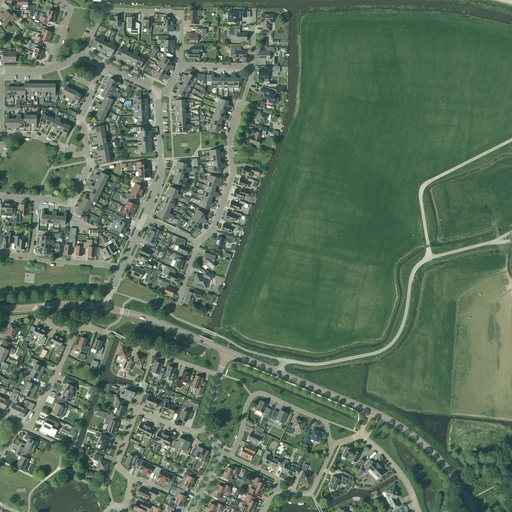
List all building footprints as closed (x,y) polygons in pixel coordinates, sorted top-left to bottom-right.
[(14,11),(23,11),(22,0),(17,0),(18,5),(14,5),(14,11)] [(22,0),(23,11),(31,11),(31,5),(28,5),(28,0),(22,0)] [(46,15),(55,18),(57,13),(51,11),(53,5),(47,3),(46,6),(44,11),(48,12),(46,15)] [(246,18),(247,10),(243,10),(243,12),(240,12),(240,11),(228,11),(228,23),(234,23),(234,22),(239,22),(239,18),(240,18),(240,15),(243,15),(243,18),(246,18)] [(6,11),(3,15),(10,21),(12,19),(15,22),(19,18),(14,13),(12,16),(6,11)] [(188,20),(191,20),(191,24),(199,24),(199,20),(201,20),(201,17),(201,12),(200,11),(197,11),(189,11),(189,16),(188,16),(188,20)] [(10,21),(3,15),(0,17),(0,19),(4,23),(2,26),(7,31),(11,27),(8,24),(10,21)] [(54,23),(55,18),(46,15),(45,18),(42,17),(40,22),(46,24),(47,21),(54,23)] [(272,23),(272,19),(272,15),(261,15),(261,19),(262,19),(262,23),(263,23),(262,30),(269,31),(269,23),(272,23)] [(123,23),(120,23),(121,17),(114,17),(114,18),(109,18),(109,23),(114,24),(114,26),(118,26),(118,29),(123,30),(123,23)] [(139,27),(136,27),(135,27),(136,18),(128,17),(128,28),(130,28),(130,33),(139,34),(139,27)] [(151,32),(152,18),(148,18),(148,20),(143,20),(142,29),(148,29),(148,32),(151,32)] [(42,34),(51,38),(52,33),(46,30),(47,27),(41,25),(39,30),(43,31),(42,34)] [(206,29),(203,29),(196,29),(196,33),(189,33),(188,38),(189,38),(189,42),(198,43),(198,37),(202,37),(203,36),(204,37),(208,34),(206,33),(206,29)] [(240,29),(232,29),(228,29),(228,36),(232,36),(232,42),(237,42),(237,41),(246,41),(246,33),(239,33),(240,29)] [(49,42),(51,38),(42,34),(40,37),(37,36),(35,41),(41,43),(42,40),(49,42)] [(97,49),(103,37),(100,35),(99,39),(96,38),(91,47),(97,49)] [(174,46),(174,41),(168,40),(168,36),(158,36),(158,40),(164,40),(164,44),(160,44),(160,46),(174,46)] [(105,38),(103,37),(97,49),(101,51),(106,43),(103,41),(105,38)] [(108,44),(106,43),(101,51),(106,54),(112,41),(110,40),(108,44)] [(114,42),(112,41),(106,54),(111,56),(116,47),(113,46),(114,42)] [(34,49),(33,53),(42,56),(44,51),(37,48),(38,46),(33,44),(31,48),(34,49)] [(196,47),(195,47),(192,47),(192,51),(187,51),(187,59),(199,59),(199,54),(202,54),(202,47),(201,47),(201,46),(196,45),(196,47)] [(115,57),(120,60),(126,47),(124,46),(122,50),(119,48),(115,57)] [(120,60),(125,62),(129,53),(127,52),(128,48),(126,47),(120,60)] [(247,54),(247,53),(246,53),(246,51),(237,51),(237,47),(230,47),(230,55),(235,56),(235,58),(246,58),(246,54),(247,54)] [(273,50),(273,47),(266,47),(266,51),(259,51),(259,60),(269,60),(270,53),(274,53),(274,50),(273,50)] [(130,64),(136,52),(134,51),(132,54),(129,53),(125,62),(130,64)] [(130,64),(135,67),(139,58),(136,56),(138,53),(136,52),(130,64)] [(42,56),(33,53),(32,56),(29,54),(27,59),(33,61),(34,58),(40,61),(42,56)] [(139,58),(135,67),(140,69),(146,56),(144,55),(142,59),(139,58)] [(160,62),(173,69),(174,67),(170,65),(172,62),(163,57),(160,62)] [(171,71),(173,69),(160,62),(158,66),(166,71),(168,69),(171,71)] [(165,74),(166,71),(158,66),(155,71),(167,78),(168,76),(165,74)] [(259,70),(258,79),(268,79),(268,72),(272,72),(277,72),(278,72),(280,73),(280,67),(277,67),(272,67),(272,66),(265,66),(265,70),(259,70)] [(166,80),(167,78),(155,71),(152,76),(161,81),(162,78),(166,80)] [(184,74),(182,76),(195,83),(197,79),(189,74),(187,76),(184,74)] [(195,83),(182,76),(181,79),(185,81),(183,83),(192,88),(195,83)] [(110,78),(107,84),(115,87),(116,84),(120,86),(121,84),(117,82),(110,78)] [(178,84),(177,86),(189,93),(192,88),(183,83),(182,86),(178,84)] [(115,87),(107,84),(105,89),(116,95),(117,93),(113,91),(115,87)] [(64,95),(68,96),(71,89),(66,86),(62,94),(60,98),(62,99),(64,95)] [(189,93),(177,86),(176,88),(179,90),(178,93),(186,98),(189,93)] [(275,96),(272,95),(273,92),(261,88),(260,92),(264,94),(261,102),(265,104),(266,101),(272,103),(273,103),(274,103),(275,103),(276,103),(277,103),(277,102),(278,102),(278,101),(278,100),(278,99),(278,98),(277,98),(277,97),(276,97),(275,96)] [(69,102),(71,103),(77,92),(71,89),(68,96),(71,98),(69,102)] [(105,89),(102,94),(102,95),(109,98),(111,95),(115,97),(116,95),(105,89)] [(77,104),(82,94),(77,92),(71,103),(73,104),(74,103),(77,104)] [(105,98),(103,102),(110,105),(113,100),(109,98),(102,95),(102,94),(101,96),(105,98)] [(133,103),(133,105),(147,104),(147,99),(141,99),(141,96),(136,97),(134,98),(135,102),(133,103)] [(217,104),(231,108),(231,106),(228,105),(229,102),(219,99),(217,104)] [(97,103),(96,105),(108,111),(110,105),(103,102),(101,105),(97,103)] [(216,109),(225,112),(226,109),(230,111),(231,108),(217,104),(216,109)] [(99,109),(98,113),(105,116),(108,111),(96,105),(95,107),(99,109)] [(214,114),(227,119),(228,116),(224,115),(225,112),(216,109),(214,114)] [(272,112),(265,109),(264,113),(259,112),(256,121),(265,124),(269,115),(271,116),(272,112)] [(105,116),(98,113),(96,116),(92,114),(91,116),(95,118),(102,122),(105,116)] [(43,128),(49,116),(43,114),(40,121),(43,123),(41,127),(43,128)] [(226,121),(227,119),(214,114),(212,119),(221,122),(222,120),(226,121)] [(51,126),(54,119),(49,116),(43,128),(45,129),(47,125),(51,126)] [(54,133),(60,121),(54,119),(51,126),(54,128),(52,132),(54,133)] [(220,125),(221,122),(212,119),(210,124),(223,129),(224,127),(220,125)] [(61,131),(65,124),(60,121),(54,133),(56,134),(58,130),(61,131)] [(70,126),(65,124),(61,131),(65,133),(63,137),(65,138),(67,134),(70,126)] [(223,131),(223,129),(210,124),(208,129),(218,133),(219,130),(223,131)] [(148,127),(135,127),(135,132),(137,131),(137,134),(137,137),(151,136),(151,130),(149,131),(148,127)] [(266,132),(259,130),(258,133),(255,132),(254,137),(251,136),(249,143),(258,146),(260,139),(262,134),(265,135),(266,132)] [(105,132),(97,133),(97,137),(93,138),(93,140),(106,138),(105,132)] [(107,143),(99,145),(100,149),(95,150),(96,152),(108,149),(107,143)] [(109,155),(101,157),(102,161),(97,162),(98,164),(102,163),(111,161),(109,155)] [(139,172),(149,171),(149,165),(141,165),(141,162),(134,163),(134,166),(138,166),(139,172)] [(177,162),(176,167),(190,170),(190,168),(186,167),(187,164),(177,162)] [(261,170),(258,169),(252,167),(251,170),(244,167),(241,174),(251,177),(252,174),(259,176),(261,170)] [(150,177),(149,171),(139,172),(139,176),(136,176),(135,179),(140,181),(141,182),(143,178),(150,177)] [(95,174),(94,176),(106,181),(109,176),(101,172),(99,176),(95,174)] [(175,172),(173,177),(187,181),(188,178),(184,178),(184,175),(175,172)] [(207,180),(221,185),(221,183),(218,181),(219,178),(209,175),(207,180)] [(106,181),(94,176),(93,178),(98,180),(96,183),(103,187),(106,181)] [(240,179),(238,185),(247,188),(248,185),(252,186),(256,188),(257,185),(258,182),(254,181),(248,179),(246,178),(245,181),(243,180),(240,179)] [(135,184),(133,189),(142,193),(145,188),(138,185),(140,181),(134,179),(132,182),(135,184)] [(206,186),(215,189),(216,186),(220,187),(221,185),(207,180),(206,186)] [(103,187),(96,183),(94,187),(90,185),(89,187),(101,192),(103,187)] [(167,192),(180,197),(181,195),(177,193),(179,190),(170,186),(167,192)] [(214,192),(215,189),(206,186),(204,191),(217,195),(218,193),(214,192)] [(101,192),(89,187),(88,189),(92,191),(91,194),(98,198),(101,192)] [(125,196),(128,198),(132,199),(133,196),(140,199),(142,193),(133,189),(130,195),(126,193),(125,196)] [(247,197),(249,192),(243,190),(242,192),(235,190),(233,196),(242,199),(243,196),(247,197)] [(202,196),(212,199),(213,196),(216,197),(217,195),(204,191),(202,196)] [(180,197),(167,192),(165,196),(174,200),(175,198),(181,200),(182,198),(180,197)] [(98,198),(91,194),(89,197),(85,195),(84,198),(92,201),(95,203),(98,198)] [(173,203),(174,200),(165,196),(163,201),(176,207),(177,205),(173,203)] [(211,202),(212,199),(202,196),(200,201),(214,205),(214,203),(211,202)] [(84,198),(82,203),(93,209),(97,210),(98,208),(94,207),(90,205),(92,201),(84,198)] [(125,207),(135,211),(137,206),(127,201),(125,207)] [(161,206),(170,210),(171,208),(175,209),(176,207),(163,201),(161,206)] [(213,208),(214,205),(200,201),(199,206),(208,209),(209,206),(213,208)] [(243,209),(245,203),(239,201),(238,204),(231,201),(229,207),(238,211),(239,207),(243,209)] [(7,203),(6,216),(12,217),(15,217),(15,215),(16,207),(13,207),(13,204),(7,203)] [(82,203),(79,209),(87,212),(88,209),(92,211),(93,209),(82,203)] [(27,215),(28,205),(20,205),(20,212),(17,211),(16,220),(20,221),(20,214),(27,215)] [(132,217),(135,211),(125,207),(122,206),(121,208),(118,214),(124,217),(125,214),(132,217)] [(169,213),(170,210),(161,206),(159,211),(171,217),(172,215),(169,213)] [(85,216),(87,212),(79,209),(77,214),(84,218),(88,220),(89,218),(85,216)] [(198,210),(194,214),(205,222),(207,221),(204,218),(206,216),(198,210)] [(171,217),(159,211),(156,216),(165,220),(167,217),(170,219),(171,217)] [(241,214),(236,212),(232,211),(231,214),(227,213),(225,219),(234,222),(236,219),(239,220),(241,214)] [(205,222),(194,214),(191,218),(199,224),(201,222),(204,224),(205,222)] [(112,223),(118,226),(126,229),(129,224),(123,222),(124,218),(116,215),(114,218),(116,219),(115,221),(113,220),(112,223)] [(188,223),(199,231),(200,229),(197,227),(199,224),(191,218),(188,223)] [(124,234),(126,229),(118,226),(112,223),(111,226),(111,227),(111,228),(110,228),(109,231),(117,235),(118,232),(124,234)] [(197,233),(199,231),(188,223),(184,227),(192,233),(194,231),(197,233)] [(237,226),(232,224),(231,226),(223,224),(221,230),(230,233),(232,230),(235,231),(236,230),(238,231),(239,227),(237,227),(237,226)] [(75,247),(76,228),(70,228),(69,245),(65,245),(64,255),(71,255),(72,247),(75,247)] [(150,230),(148,235),(156,239),(158,236),(160,237),(162,232),(154,228),(153,231),(150,230)] [(3,238),(0,238),(0,240),(3,241),(2,248),(9,248),(9,242),(12,243),(13,233),(10,233),(8,232),(8,236),(3,235),(3,238)] [(105,243),(111,255),(117,252),(115,249),(118,248),(115,241),(112,243),(112,244),(109,245),(107,242),(108,242),(106,238),(105,239),(102,233),(100,234),(105,243)] [(156,239),(148,235),(146,240),(148,242),(147,244),(155,248),(157,243),(155,242),(156,239)] [(231,244),(233,238),(224,235),(223,239),(217,237),(213,248),(221,251),(224,242),(231,244)] [(26,243),(25,242),(25,240),(21,240),(21,237),(15,236),(14,246),(18,246),(18,249),(24,250),(24,247),(26,248),(26,247),(27,243),(26,243)] [(86,242),(86,248),(88,249),(88,257),(94,257),(95,247),(92,247),(92,240),(86,239),(86,242)] [(183,246),(184,243),(175,240),(173,244),(179,247),(177,251),(186,255),(189,249),(183,246)] [(86,248),(86,242),(80,242),(80,246),(76,246),(75,256),(82,256),(83,248),(86,248)] [(106,257),(111,255),(105,243),(103,244),(105,248),(101,249),(101,248),(97,247),(96,255),(101,255),(101,257),(104,255),(106,257)] [(140,253),(149,257),(150,253),(156,256),(158,251),(152,248),(150,251),(143,247),(140,253)] [(214,261),(216,256),(204,252),(203,257),(205,257),(202,264),(202,265),(203,264),(205,265),(212,270),(211,270),(212,271),(215,266),(214,265),(213,264),(214,261)] [(149,257),(140,253),(137,259),(145,263),(144,265),(151,269),(153,263),(150,262),(152,258),(149,257)] [(182,257),(176,254),(173,260),(176,261),(174,267),(172,266),(171,266),(181,270),(185,262),(181,260),(182,257)] [(173,269),(166,266),(164,273),(168,275),(166,279),(176,283),(178,279),(179,279),(179,278),(180,276),(171,273),(173,269)] [(142,270),(136,267),(134,267),(130,275),(140,279),(143,272),(150,275),(152,271),(144,267),(142,270)] [(202,287),(206,288),(209,279),(211,280),(213,275),(205,272),(203,277),(197,275),(193,284),(199,286),(199,287),(202,287)] [(172,297),(175,290),(168,287),(169,284),(162,281),(160,286),(166,288),(164,293),(172,297)] [(199,298),(201,292),(194,290),(193,293),(188,292),(184,303),(191,306),(195,296),(199,298)] [(10,324),(7,330),(16,334),(18,331),(21,332),(23,327),(17,324),(16,327),(10,324)] [(34,336),(37,337),(41,329),(36,326),(35,328),(31,326),(29,331),(30,331),(26,339),(31,342),(34,336)] [(41,329),(37,337),(40,339),(38,343),(43,345),(46,339),(43,337),(46,331),(41,329)] [(16,334),(7,330),(5,335),(11,338),(9,341),(15,343),(17,340),(14,339),(16,334)] [(55,346),(59,337),(54,334),(51,341),(48,339),(45,345),(49,347),(52,344),(55,346)] [(64,339),(59,337),(55,346),(58,347),(56,352),(56,353),(61,356),(64,347),(61,346),(64,339)] [(87,339),(81,337),(78,346),(82,348),(81,350),(87,353),(89,347),(85,345),(87,339)] [(100,348),(102,342),(96,339),(93,349),(96,350),(95,353),(101,355),(103,349),(100,348)] [(0,353),(6,356),(8,353),(13,355),(15,350),(14,350),(8,347),(7,349),(0,346),(0,353)] [(130,351),(122,348),(118,356),(125,359),(123,362),(125,363),(122,368),(125,369),(128,362),(126,361),(130,351)] [(3,362),(6,356),(0,353),(0,361),(1,362),(0,362),(0,364),(7,368),(9,365),(3,362)] [(145,357),(137,353),(133,360),(131,359),(131,358),(128,364),(126,369),(130,371),(132,366),(134,362),(141,365),(145,357)] [(35,364),(32,370),(42,374),(45,368),(38,364),(39,362),(32,358),(30,361),(35,364)] [(90,367),(96,369),(99,362),(92,360),(90,367)] [(162,364),(155,361),(151,372),(158,375),(157,378),(161,379),(164,369),(161,368),(162,364)] [(175,369),(168,366),(165,376),(169,377),(168,380),(174,382),(176,376),(173,375),(175,369)] [(42,374),(32,370),(30,375),(25,373),(24,376),(30,379),(32,377),(39,380),(42,374)] [(190,374),(183,371),(180,380),(177,379),(175,386),(180,388),(183,382),(187,383),(190,374)] [(26,381),(23,387),(35,392),(38,386),(29,382),(30,379),(24,376),(22,379),(26,381)] [(203,378),(196,376),(192,387),(196,388),(194,393),(201,395),(203,389),(200,388),(203,378)] [(63,390),(73,395),(78,385),(76,384),(75,387),(72,386),(74,382),(65,378),(62,383),(62,384),(62,383),(66,385),(63,390)] [(32,399),(35,392),(23,387),(20,392),(17,391),(15,394),(18,395),(24,398),(25,395),(32,399)] [(136,390),(130,388),(129,391),(126,389),(124,395),(121,394),(119,398),(130,401),(132,398),(133,397),(135,393),(136,390)] [(57,395),(55,398),(63,402),(65,400),(70,402),(73,395),(63,390),(61,396),(57,395)] [(145,404),(150,406),(154,398),(151,397),(151,395),(146,392),(143,400),(146,401),(145,404)] [(13,415),(16,416),(20,406),(16,404),(18,402),(15,401),(18,395),(15,394),(15,395),(12,401),(15,402),(10,412),(13,414),(13,415)] [(2,397),(0,402),(0,408),(1,409),(1,408),(4,410),(9,401),(2,397)] [(124,400),(117,397),(114,407),(117,408),(115,414),(122,417),(125,407),(122,406),(124,400)] [(154,398),(150,406),(155,408),(157,406),(159,407),(163,399),(157,397),(156,399),(154,398)] [(62,406),(63,402),(55,398),(53,402),(57,404),(52,413),(61,417),(65,408),(62,406)] [(162,411),(167,413),(171,405),(168,403),(169,400),(164,398),(160,407),(163,408),(162,411)] [(267,404),(261,401),(257,410),(263,413),(265,414),(264,415),(268,417),(271,410),(266,407),(267,404)] [(20,406),(16,416),(19,418),(19,417),(22,419),(27,409),(32,411),(35,404),(30,402),(29,405),(26,404),(24,408),(20,406)] [(171,405),(167,413),(173,415),(174,413),(177,414),(180,406),(175,404),(174,406),(171,405)] [(283,423),(288,414),(280,410),(279,412),(274,410),(270,418),(276,421),(276,420),(283,423)] [(189,413),(183,411),(180,419),(186,422),(187,419),(190,420),(193,413),(190,412),(189,413)] [(106,419),(104,424),(109,426),(107,431),(115,434),(119,423),(113,421),(115,417),(108,414),(106,419)] [(45,422),(41,431),(48,435),(54,437),(52,436),(55,429),(57,430),(56,429),(59,424),(46,417),(44,421),(45,422)] [(304,427),(306,422),(302,420),(301,421),(296,418),(292,426),(289,424),(286,432),(291,435),(294,428),(301,431),(303,427),(304,427)] [(136,432),(143,435),(148,424),(145,423),(144,425),(141,423),(136,432)] [(148,424),(143,435),(150,438),(154,429),(150,428),(151,425),(148,424)] [(75,428),(72,427),(68,433),(68,434),(69,434),(74,436),(75,437),(75,436),(76,433),(74,431),(75,428)] [(318,442),(322,433),(313,429),(312,432),(308,431),(303,441),(309,444),(311,439),(318,442)] [(154,441),(161,444),(166,432),(163,431),(162,433),(159,431),(155,440),(152,439),(151,442),(153,443),(154,441)] [(262,442),(265,436),(255,431),(254,434),(251,433),(248,439),(257,443),(258,440),(262,442)] [(166,432),(161,444),(168,447),(172,438),(168,436),(169,434),(166,432)] [(26,444),(35,449),(38,443),(33,440),(34,438),(26,434),(24,438),(28,440),(26,444)] [(109,436),(102,434),(100,440),(102,441),(99,449),(107,452),(110,445),(111,446),(112,442),(108,440),(109,436)] [(178,448),(181,449),(185,440),(179,438),(177,443),(174,442),(172,447),(177,450),(178,448)] [(185,440),(181,449),(183,450),(182,452),(188,455),(190,449),(188,448),(190,443),(185,440)] [(20,446),(18,451),(26,455),(27,452),(32,455),(35,449),(26,444),(24,448),(20,446)] [(246,448),(244,448),(240,455),(250,460),(253,452),(254,453),(255,449),(247,445),(246,448)] [(196,456),(199,458),(203,449),(197,446),(198,447),(195,451),(192,450),(190,456),(195,458),(196,456)] [(351,449),(346,447),(342,456),(347,458),(348,455),(353,456),(351,460),(355,463),(360,453),(355,451),(355,452),(351,450),(351,449)] [(203,449),(199,458),(202,459),(201,461),(206,463),(209,458),(206,456),(208,451),(208,452),(208,451),(203,449)] [(263,463),(269,466),(273,457),(269,456),(270,453),(266,450),(263,456),(266,457),(263,463)] [(26,455),(18,451),(16,454),(21,457),(17,466),(24,469),(28,460),(27,459),(28,456),(26,455)] [(103,457),(95,454),(93,460),(99,462),(96,469),(102,471),(106,473),(107,469),(109,463),(101,460),(103,457)] [(274,454),(273,457),(269,466),(274,468),(275,466),(278,467),(282,458),(274,454)] [(133,457),(129,455),(125,464),(131,467),(134,462),(136,463),(139,457),(134,455),(133,457)] [(144,474),(148,464),(143,461),(144,461),(140,459),(137,465),(141,467),(139,470),(141,471),(141,472),(144,474)] [(287,474),(291,466),(287,464),(289,461),(284,459),(281,464),(284,466),(281,471),(287,474)] [(373,463),(370,460),(363,467),(367,472),(370,469),(379,478),(382,475),(382,476),(383,475),(385,472),(381,469),(382,468),(377,463),(377,464),(374,461),(373,463)] [(291,466),(287,474),(292,477),(293,475),(296,476),(300,467),(292,463),(291,466)] [(305,472),(308,466),(304,463),(300,471),(303,472),(299,480),(305,483),(305,484),(309,485),(310,482),(310,481),(312,475),(305,472)] [(155,473),(158,467),(154,465),(154,466),(148,464),(144,474),(147,475),(147,474),(149,475),(151,472),(155,473)] [(161,469),(158,467),(155,473),(158,475),(157,479),(159,480),(159,481),(161,482),(166,472),(161,470),(161,469)] [(225,469),(224,472),(233,476),(234,473),(237,475),(240,469),(234,467),(233,470),(227,467),(226,469),(225,469)] [(186,470),(182,479),(193,484),(196,479),(192,478),(194,474),(186,470)] [(171,474),(166,472),(161,482),(164,483),(165,482),(167,484),(169,480),(173,482),(173,481),(174,481),(176,477),(175,477),(175,475),(172,474),(171,474)] [(233,476),(224,472),(223,474),(222,477),(228,480),(227,482),(232,485),(234,481),(232,478),(233,476)] [(348,479),(341,475),(339,479),(332,476),(330,481),(331,481),(328,487),(330,488),(331,488),(335,490),(338,483),(339,484),(340,483),(343,484),(344,483),(346,484),(348,479)] [(251,484),(255,486),(263,490),(266,485),(260,482),(261,479),(256,477),(253,482),(251,484)] [(193,484),(182,479),(180,484),(178,483),(177,486),(187,491),(189,488),(191,489),(193,484)] [(217,487),(216,490),(224,494),(228,495),(229,496),(231,492),(230,492),(232,488),(224,484),(223,487),(219,485),(217,488),(217,487)] [(263,490),(255,486),(251,484),(250,488),(248,492),(254,495),(255,492),(261,495),(263,490)] [(399,496),(394,487),(389,490),(388,489),(384,492),(386,496),(387,495),(391,502),(390,503),(394,510),(399,507),(396,500),(396,498),(399,496)] [(149,492),(140,488),(137,494),(147,499),(149,495),(155,497),(157,492),(151,489),(149,492)] [(177,498),(185,502),(187,497),(183,495),(184,491),(177,488),(175,492),(176,492),(174,497),(177,498)] [(215,493),(214,495),(220,498),(219,501),(224,503),(226,499),(228,495),(224,494),(216,490),(215,492),(215,493)] [(242,502),(255,508),(257,503),(251,500),(253,497),(248,494),(245,500),(242,502)] [(182,507),(185,502),(177,498),(175,502),(170,499),(168,505),(174,508),(176,504),(182,507)] [(240,511),(242,511),(249,511),(250,511),(249,511),(253,511),(255,508),(242,502),(241,505),(242,506),(240,511)] [(143,506),(136,503),(134,507),(134,509),(139,511),(143,511),(145,509),(148,511),(150,506),(144,503),(143,506)] [(207,508),(215,511),(221,511),(222,511),(223,511),(225,507),(217,503),(216,506),(210,503),(209,506),(207,508)]
